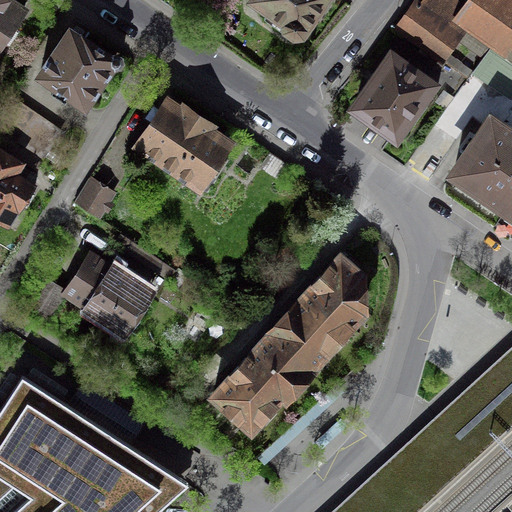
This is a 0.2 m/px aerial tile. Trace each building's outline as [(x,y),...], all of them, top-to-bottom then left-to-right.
[(0,0),(0,42),(24,7),(13,0),(0,0)] [(255,0),(285,21),(286,27),(295,33),(303,32),(325,0),(255,0)] [(511,0),(465,0),(464,2),(461,0),(414,0),(405,12),(394,29),(443,63),(467,30),(507,58),(511,50),(511,0)] [(93,43),(71,27),(39,73),(85,104),(116,58),(93,43)] [(438,86),(392,53),(379,71),(378,70),(366,86),(368,87),(355,105),(402,138),(438,86)] [(60,134),(7,98),(0,108),(0,130),(43,159),(60,134)] [(180,107),(169,99),(161,111),(153,105),(146,116),(154,121),(139,143),(198,183),(207,170),(215,175),(227,158),(219,153),(228,139),(210,127),(212,124),(197,114),(182,104),(180,107)] [(511,130),(491,115),(453,171),(468,180),(466,183),(490,200),(492,197),(511,210),(511,130)] [(0,130),(0,143),(38,166),(43,159),(0,130)] [(20,161),(0,149),(0,214),(7,219),(19,199),(26,203),(30,196),(34,190),(28,187),(30,183),(13,172),(20,161)] [(289,166),(269,152),(259,166),(280,180),(289,166)] [(113,193),(89,177),(74,201),(98,216),(113,193)] [(175,269),(125,236),(119,245),(168,278),(175,269)] [(326,269),(301,296),(342,333),(365,308),(363,272),(341,252),(341,253),(326,269)] [(148,293),(90,256),(79,273),(68,290),(42,273),(21,305),(48,322),(68,291),(125,328),(148,293)] [(299,381),(342,333),(301,296),(284,315),(258,344),(299,381)] [(286,396),(299,381),(258,344),(231,373),(213,393),(251,427),(282,393),(286,396)] [(413,511),(449,480),(511,422),(511,346),(411,439),(392,456),(330,511),(413,511)] [(154,511),(188,481),(23,373),(0,408),(0,511),(154,511)]
